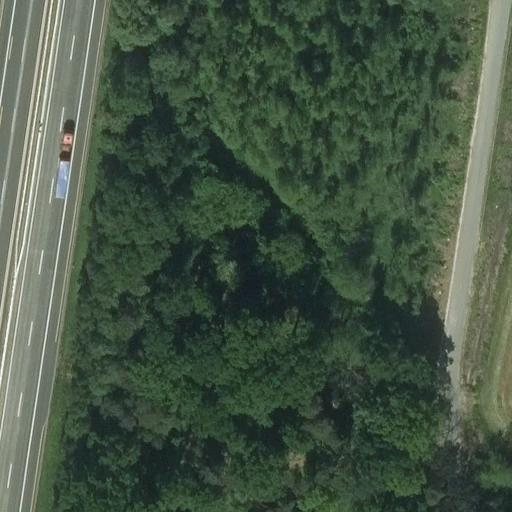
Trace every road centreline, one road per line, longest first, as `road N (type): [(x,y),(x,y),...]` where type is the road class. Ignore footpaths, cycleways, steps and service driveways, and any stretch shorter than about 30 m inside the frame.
road 1 (unclassified): [(502,0),(452,365),(456,463),(472,511)]
road 2 (motorway): [(1,511),(80,0)]
road 3 (motorway): [(37,0),(0,251)]
